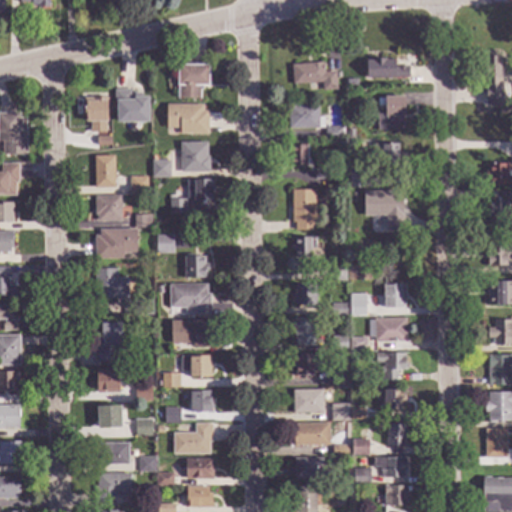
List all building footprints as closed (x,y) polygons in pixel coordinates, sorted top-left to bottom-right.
[(46,0),(47,8),(36,8),(36,6),(29,6),(29,4),(18,4),(17,0),(46,0)] [(501,97),(483,98),(481,67),(475,67),(475,56),(499,55),(501,97)] [(386,60),(394,60),(394,69),(409,68),(409,78),(365,80),(364,61),(371,61),(371,58),(386,58),(386,60)] [(324,74),(335,73),(336,91),(321,91),(320,85),(290,86),(289,66),(323,64),(324,74)] [(208,88),(202,88),(202,92),(199,92),(199,100),(175,100),(175,66),(208,66),(208,88)] [(115,124),(148,123),(148,97),(133,97),(133,90),(115,90),(115,124)] [(106,120),(104,120),(104,133),(88,133),(88,121),(82,121),(82,98),(106,98),(106,120)] [(404,131),(376,132),(375,115),(384,115),(383,98),(403,98),(404,131)] [(202,112),(207,112),(207,136),(178,136),(178,131),(164,131),(164,107),(202,107),(202,112)] [(317,119),(323,119),(323,130),(286,130),(286,107),(317,107),(317,119)] [(19,120),(25,120),(26,156),(1,157),(1,143),(0,143),(0,115),(19,115),(19,120)] [(342,142),(324,142),(323,128),(342,128),(342,142)] [(353,140),(344,140),(344,130),(352,130),(353,140)] [(111,147),(94,148),(93,137),(111,136),(111,147)] [(205,158),(208,157),(209,174),(178,175),(177,144),(205,143),(205,158)] [(396,152),(401,152),(401,160),(397,160),(397,169),(380,169),(380,163),(370,163),(370,153),(372,153),(372,145),(396,145),(396,152)] [(307,167),(288,168),(288,146),(306,146),(307,167)] [(115,190),(93,190),(92,158),(114,158),(115,190)] [(168,179),(150,179),(150,162),(168,161),(168,179)] [(506,178),(511,178),(511,186),(486,187),(486,179),(483,180),(483,172),(485,172),(485,164),(506,164),(506,178)] [(18,185),(14,185),(14,197),(0,197),(0,165),(17,165),(18,185)] [(328,180),(313,180),(313,170),(328,170),(328,180)] [(365,189),(347,190),(347,172),(364,172),(365,189)] [(147,193),(127,194),(127,178),(146,178),(147,193)] [(211,201),(185,201),(185,180),(210,180),(211,201)] [(315,231),(293,232),(292,224),(290,224),(288,191),(313,190),(315,231)] [(362,192),(363,217),(384,217),(385,233),(396,233),(395,217),(403,216),(402,192),(362,192)] [(120,221),(96,222),(96,215),(93,216),(92,198),(119,197),(120,221)] [(184,200),(184,216),(166,216),(166,200),(184,200)] [(507,226),(487,226),(487,218),(483,218),(483,210),(487,210),(486,201),(506,200),(507,226)] [(13,224),(0,224),(0,204),(13,204),(13,224)] [(149,229),(131,230),(131,215),(148,215),(149,229)] [(363,222),(369,222),(369,230),(363,230),(363,237),(346,237),(346,218),(356,218),(356,215),(363,215),(363,222)] [(135,256),(121,256),(121,260),(93,261),(93,237),(99,237),(98,231),(134,231),(135,256)] [(12,250),(8,250),(8,254),(0,254),(0,232),(12,232),(12,250)] [(171,255),(154,255),(154,237),(171,237),(171,255)] [(315,250),(310,250),(310,259),(292,260),(292,239),(314,238),(315,250)] [(372,265),(370,265),(370,282),(346,282),(346,267),(362,267),(362,256),(356,256),(356,243),(372,242),(372,265)] [(511,257),(506,257),(506,269),(486,269),(486,246),(511,246),(511,257)] [(204,264),(207,264),(208,272),(204,273),(204,279),(183,280),(182,258),(204,257),(204,264)] [(346,282),(329,282),(329,268),(346,268),(346,282)] [(115,279),(126,279),(126,298),(93,299),(93,269),(115,269),(115,279)] [(6,287),(16,287),(16,297),(0,297),(0,280),(6,280),(6,287)] [(511,282),(511,307),(486,308),(485,282),(511,282)] [(205,296),(209,296),(209,315),(185,316),(185,309),(168,309),(167,285),(205,284),(205,296)] [(315,307),(293,308),(292,286),(314,285),(315,307)] [(405,301),(401,301),(401,310),(382,310),(382,286),(405,286),(405,301)] [(365,317),(349,317),(348,296),(364,296),(365,317)] [(143,303),(151,302),(151,316),(122,317),(122,301),(143,301),(143,303)] [(347,317),(330,318),(330,305),(346,305),(347,317)] [(6,322),(16,322),(17,333),(0,333),(0,306),(6,306),(6,322)] [(406,343),(373,343),(373,337),(367,337),(367,323),(373,323),(373,321),(405,320),(406,343)] [(207,334),(209,334),(210,349),(191,349),(191,345),(169,345),(169,322),(207,321),(207,334)] [(313,347),(292,347),(291,322),(312,321),(313,347)] [(511,348),(494,348),(493,341),(486,341),(485,330),(491,330),(491,321),(511,321),(511,348)] [(120,364),(96,364),(95,337),(100,337),(99,324),(118,324),(120,364)] [(19,367),(0,367),(0,336),(19,336),(19,367)] [(346,352),(330,352),(329,337),(346,336),(346,352)] [(365,352),(349,352),(349,339),(365,339),(365,352)] [(404,372),(395,372),(396,384),(380,384),(379,369),(382,368),(382,365),(373,365),(373,355),(404,354),(404,372)] [(313,376),(294,376),(294,369),(291,369),(291,363),(294,363),(294,356),(312,355),(313,376)] [(211,378),(189,378),(189,374),(179,374),(178,358),(210,357),(211,378)] [(511,366),(506,367),(506,377),(511,377),(511,386),(487,386),(486,357),(511,357),(511,366)] [(347,387),(329,387),(328,370),(347,369),(347,387)] [(119,395),(94,396),(93,371),(118,370),(119,395)] [(18,386),(15,386),(15,393),(0,393),(0,373),(18,373),(18,386)] [(178,389),(160,390),(160,375),(178,375),(178,389)] [(150,403),(133,404),(132,388),(150,388),(150,403)] [(323,414),(291,415),(290,392),(322,391),(323,414)] [(405,405),(400,405),(400,412),(382,412),(382,391),(404,391),(405,405)] [(212,414),(188,415),(187,392),(211,392),(212,414)] [(511,424),(486,424),(486,414),(481,414),(481,403),(485,403),(485,393),(511,393),(511,424)] [(348,423),(329,423),(328,406),(347,405),(348,423)] [(18,430),(0,430),(0,406),(17,406),(18,430)] [(120,429),(96,430),(96,409),(120,408),(120,429)] [(180,425),(163,426),(162,410),(179,409),(180,425)] [(150,438),(133,439),(132,421),(149,421),(150,438)] [(212,443),(207,443),(208,455),(171,456),(170,434),(193,433),(193,425),(211,424),(212,443)] [(329,446),(292,447),(291,426),(328,425),(329,446)] [(405,448),(384,448),(384,426),(405,426),(405,448)] [(506,461),(483,462),(483,431),(506,430),(506,461)] [(367,457),(350,457),(350,440),(367,440),(367,457)] [(19,466),(0,466),(0,443),(19,443),(19,466)] [(128,466),(96,467),(95,445),(127,444),(128,466)] [(347,457),(331,457),(331,447),(347,447),(347,457)] [(154,473),(137,473),(137,459),(153,459),(154,473)] [(212,481),(184,482),(183,460),(211,459),(212,481)] [(322,466),(329,466),(329,480),(292,480),(291,459),(321,459),(322,466)] [(404,472),(401,472),(401,479),(380,479),(380,473),(378,473),(378,469),(372,469),(371,459),(404,459),(404,472)] [(368,485),(351,485),(351,470),(368,470),(368,485)] [(173,487),(155,487),(155,474),(173,474),(173,487)] [(130,498),(112,498),(112,509),(92,509),(92,489),(96,488),(96,476),(129,475),(130,498)] [(19,495),(15,495),(15,501),(0,501),(0,479),(19,479),(19,495)] [(511,511),(481,511),(482,479),(511,479),(511,511)] [(315,511),(292,511),(292,497),(294,497),(294,488),(315,487),(315,511)] [(405,497),(408,497),(408,508),(381,508),(381,488),(405,487),(405,497)] [(207,488),(207,495),(211,495),(211,510),(185,510),(184,488),(207,488)]
